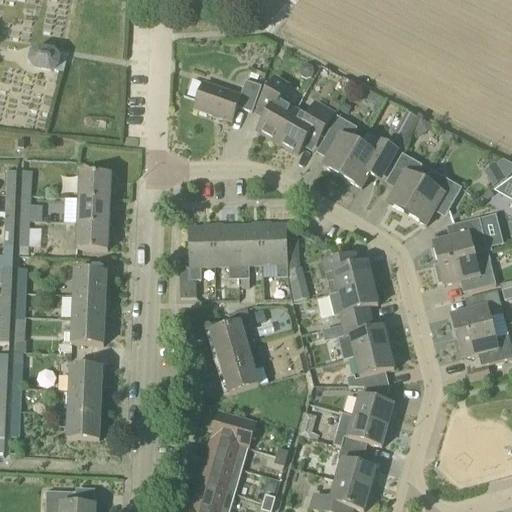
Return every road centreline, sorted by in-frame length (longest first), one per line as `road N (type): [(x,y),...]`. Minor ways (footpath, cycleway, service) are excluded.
road 1 (residential): [(411,479),(431,421),(432,366),(392,244),(240,175),(158,181)]
road 2 (residential): [(146,511),(158,181)]
road 3 (residential): [(158,181),(159,12)]
